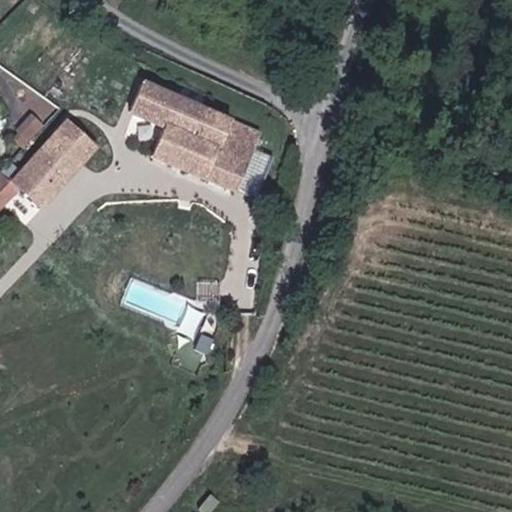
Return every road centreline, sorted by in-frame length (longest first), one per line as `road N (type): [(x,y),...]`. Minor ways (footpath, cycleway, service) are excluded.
road 1 (unclassified): [(335,110),(292,288),(251,381),(161,511)]
road 2 (residential): [(98,0),(335,110)]
